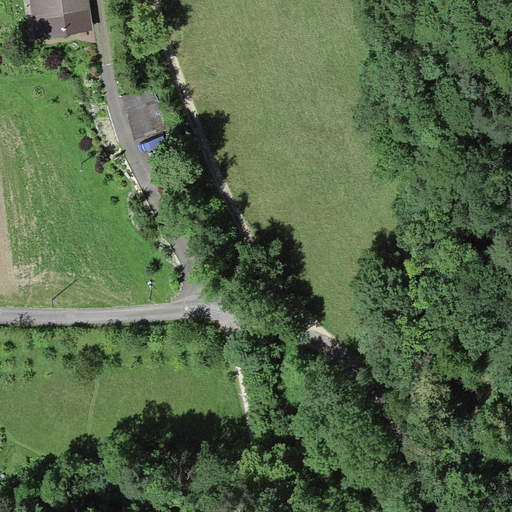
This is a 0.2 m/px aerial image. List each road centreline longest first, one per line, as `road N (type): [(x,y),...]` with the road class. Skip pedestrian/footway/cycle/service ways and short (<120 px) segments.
road 1 (track): [(153,0),(170,71),(243,237),(327,345),(373,385),(447,511)]
road 2 (unclassified): [(0,315),(205,311),(327,345)]
